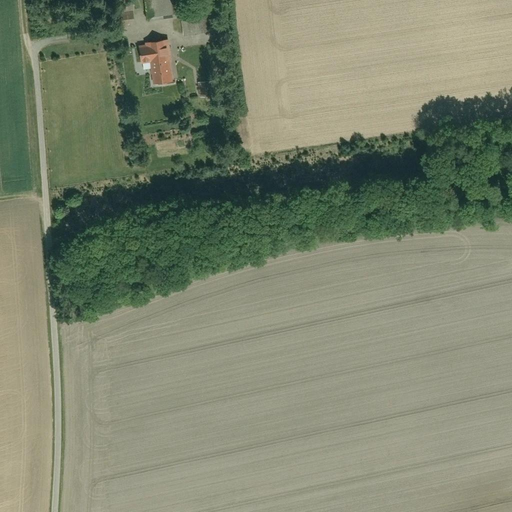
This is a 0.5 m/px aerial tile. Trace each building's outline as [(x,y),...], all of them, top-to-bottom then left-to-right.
[(145,0),(148,21),(182,16),(180,0),(145,0)] [(181,18),(184,36),(208,33),(205,15),(181,18)] [(137,45),(140,65),(152,63),(155,86),(175,83),(169,41),(137,45)] [(178,48),(180,65),(211,61),(209,44),(178,48)] [(196,82),(198,97),(212,95),(210,80),(196,82)]
